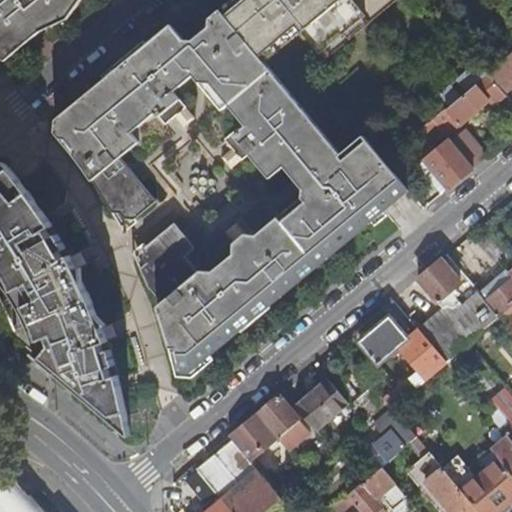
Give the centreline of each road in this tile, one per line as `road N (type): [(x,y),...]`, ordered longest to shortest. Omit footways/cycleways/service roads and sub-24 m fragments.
road 1 (residential): [(114,498),(511,167)]
road 2 (residential): [(0,120),(145,0)]
